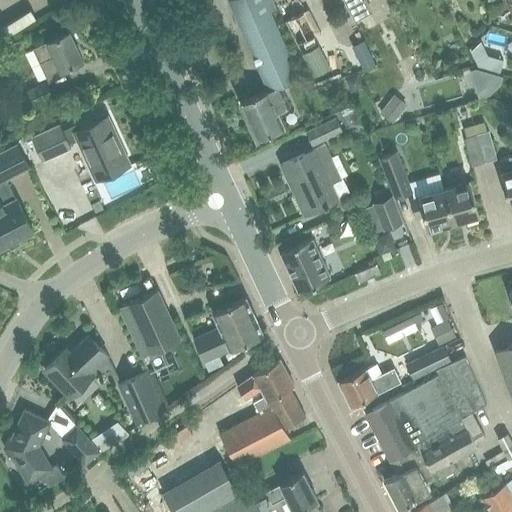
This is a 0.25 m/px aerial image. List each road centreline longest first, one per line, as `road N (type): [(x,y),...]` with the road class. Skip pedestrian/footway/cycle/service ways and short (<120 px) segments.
road 1 (residential): [(226,195),(75,270),(41,298),(0,382)]
road 2 (residential): [(44,511),(97,475),(121,446),(256,357)]
road 3 (residential): [(293,337),(511,253)]
road 4 (tertiary): [(226,195),(138,0)]
road 5 (tertiary): [(379,511),(293,337)]
road 6 (tertiary): [(293,337),(226,195)]
